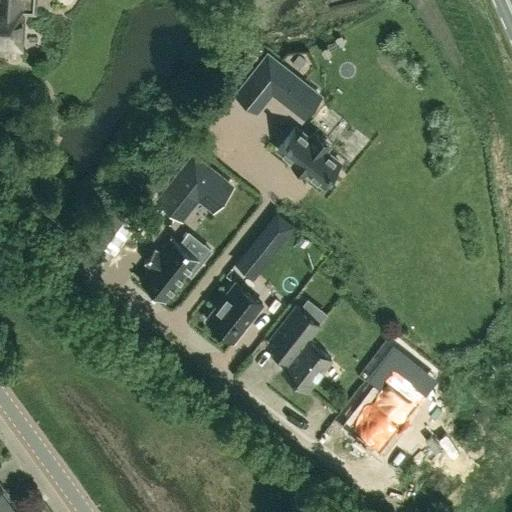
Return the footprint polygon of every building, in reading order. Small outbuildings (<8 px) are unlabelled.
[(23,14),(36,14),(37,0),(0,0),(0,44),(5,45),(5,49),(21,50),(23,14)] [(256,110),(272,90),(304,116),(320,95),(268,54),(236,94),(256,110)] [(294,128),(277,150),(322,185),(339,163),(324,151),(328,145),(313,134),(309,140),(294,128)] [(198,196),(214,208),(231,186),(194,156),(159,200),(181,217),(198,196)] [(114,253),(135,225),(115,210),(94,238),(114,253)] [(293,223),(276,210),(248,247),(264,260),(293,223)] [(139,278),(139,279),(165,300),(166,299),(165,298),(187,271),(191,274),(200,262),(196,259),(197,258),(198,259),(199,258),(179,242),(171,235),(170,236),(171,237),(159,251),(156,248),(155,247),(144,261),(145,262),(145,261),(151,265),(140,278),(139,278)] [(235,282),(206,318),(234,340),(263,304),(235,282)] [(331,359),(307,339),(320,323),(297,306),(270,339),(293,357),(282,370),(307,390),(331,359)] [(380,446),(413,403),(387,383),(354,426),(380,446)] [(0,511),(14,511),(16,511),(0,489),(0,511)]
